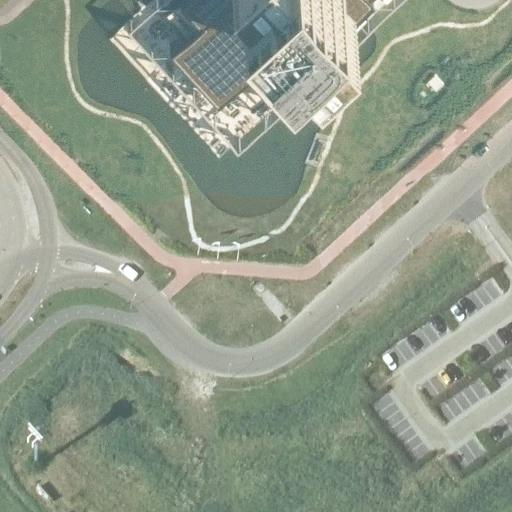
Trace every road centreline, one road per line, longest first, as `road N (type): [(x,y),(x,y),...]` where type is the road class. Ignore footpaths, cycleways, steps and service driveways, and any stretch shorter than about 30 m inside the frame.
road 1 (unclassified): [(511,136),(291,345),(258,363),(220,364),(201,355),(113,275)]
road 2 (tertiary): [(48,249),(38,187),(0,139)]
